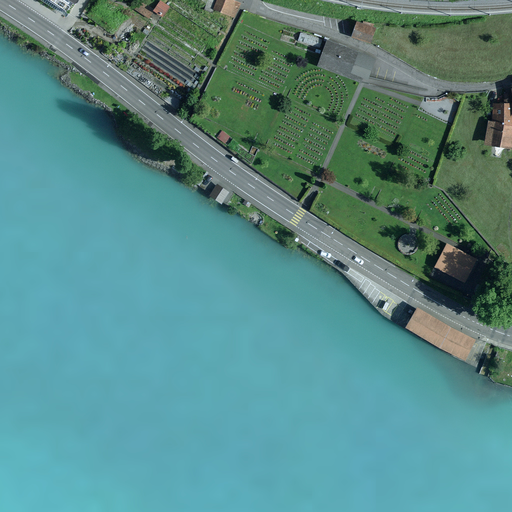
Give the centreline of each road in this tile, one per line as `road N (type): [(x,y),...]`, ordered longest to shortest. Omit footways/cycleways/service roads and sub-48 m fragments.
road 1 (primary): [(0,0),(296,216),(444,306),(511,336)]
road 2 (residential): [(511,79),(439,84),(248,0)]
